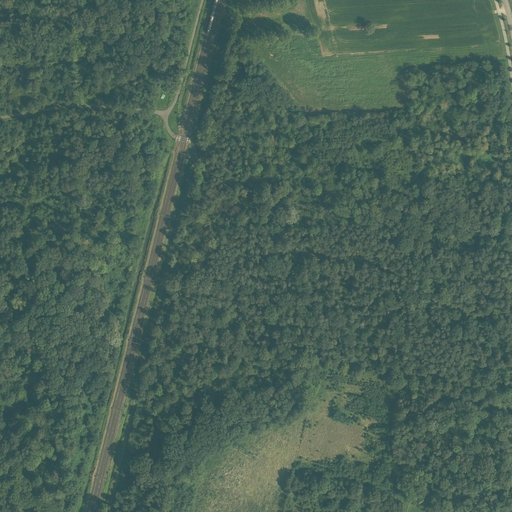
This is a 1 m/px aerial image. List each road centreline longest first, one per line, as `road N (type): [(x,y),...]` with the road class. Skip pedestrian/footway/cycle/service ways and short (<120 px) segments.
road 1 (unclassified): [(108,511),(195,158),(195,146),(171,134),(164,113)]
road 2 (unclassified): [(164,113),(80,103),(0,116)]
road 3 (track): [(195,146),(229,0)]
road 4 (unclassified): [(164,113),(175,100),(202,0)]
